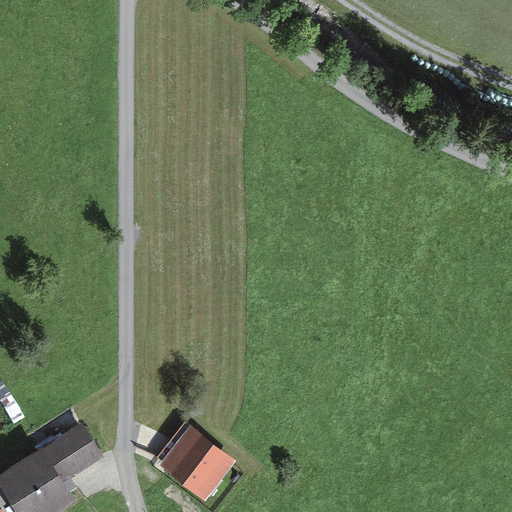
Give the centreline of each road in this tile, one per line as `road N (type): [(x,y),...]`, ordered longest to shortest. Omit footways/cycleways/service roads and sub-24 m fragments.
road 1 (unclassified): [(126,0),(126,434),(138,511)]
road 2 (unclassified): [(511,174),(442,144),(339,83),(258,0)]
